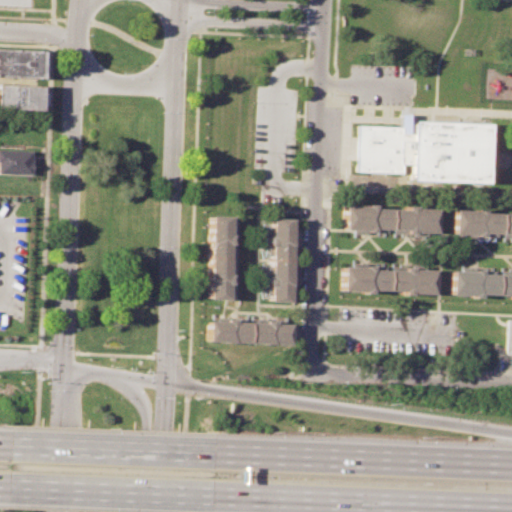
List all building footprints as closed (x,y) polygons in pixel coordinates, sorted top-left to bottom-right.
[(0,75),(36,77),(37,50),(0,48),(0,75)] [(0,108),(38,110),(39,85),(0,83),(0,108)] [(353,171),(355,123),(398,125),(399,113),(410,113),(410,121),(482,124),(480,184),(406,181),(407,163),(400,163),(400,173),(353,171)] [(0,172),(27,172),(27,149),(0,149),(0,172)] [(340,229),(432,231),(433,208),(341,205),(340,229)] [(449,230),(511,233),(511,210),(450,207),(449,230)] [(203,298),(224,299),(227,214),(206,214),(203,298)] [(285,301),(290,218),(269,217),(265,300),(285,301)] [(337,290),(431,293),(432,267),(338,265),(337,290)] [(447,294),(511,296),(511,271),(448,269),(447,294)] [(202,340),(285,345),(286,324),(203,320),(202,340)]
